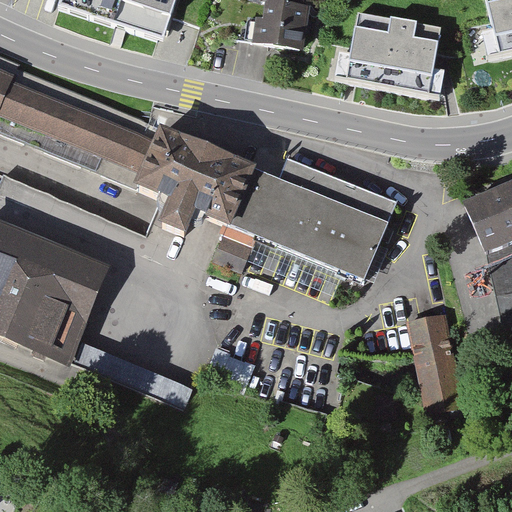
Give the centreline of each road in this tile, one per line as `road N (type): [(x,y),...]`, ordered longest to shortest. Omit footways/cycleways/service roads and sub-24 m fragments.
road 1 (tertiary): [(511,135),(453,147),(384,138),(110,76),(0,34)]
road 2 (residential): [(511,458),(381,511)]
